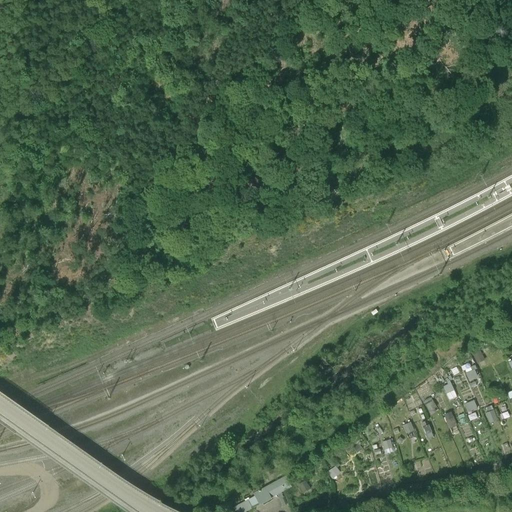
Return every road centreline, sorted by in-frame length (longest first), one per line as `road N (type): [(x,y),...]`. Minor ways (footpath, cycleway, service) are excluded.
road 1 (unclassified): [(154,511),(0,405)]
road 2 (track): [(129,0),(99,48),(0,129)]
